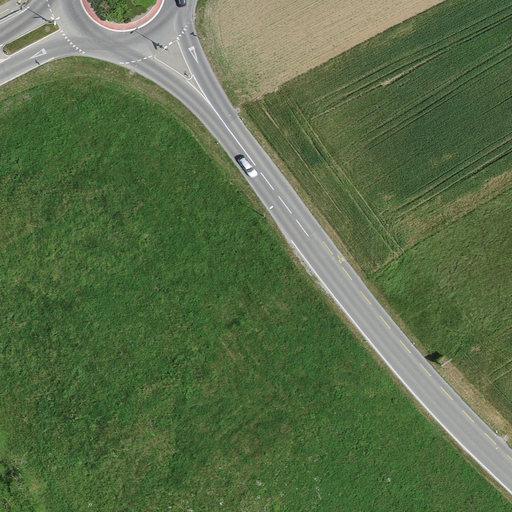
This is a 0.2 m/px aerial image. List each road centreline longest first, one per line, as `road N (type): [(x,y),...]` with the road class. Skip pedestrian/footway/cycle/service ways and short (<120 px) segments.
road 1 (tertiary): [(511,471),(418,375),(219,116)]
road 2 (tertiary): [(115,47),(219,116)]
